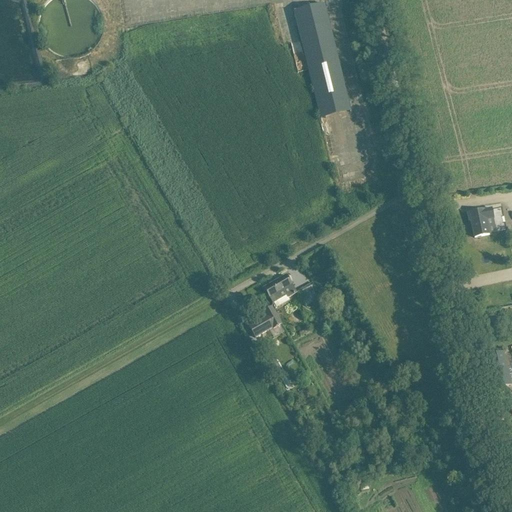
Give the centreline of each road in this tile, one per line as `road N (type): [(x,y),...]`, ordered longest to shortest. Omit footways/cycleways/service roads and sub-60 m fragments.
road 1 (unclassified): [(498,511),(414,193)]
road 2 (track): [(0,419),(228,294)]
road 3 (unclassified): [(228,294),(414,193)]
road 4 (unclassified): [(414,193),(371,0)]
